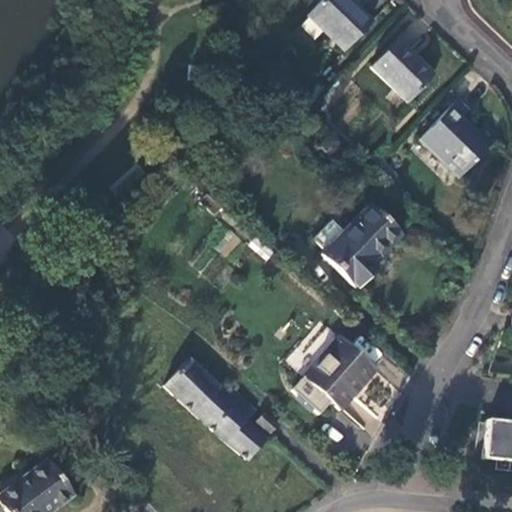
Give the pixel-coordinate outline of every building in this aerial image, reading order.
[(372,22),(347,0),(320,0),(305,16),(343,52),(372,22)] [(433,76),(395,40),(368,68),(406,104),(433,76)] [(442,107),(434,115),(438,119),(423,134),(418,140),(458,180),(497,140),(483,126),(474,135),(459,120),(469,109),(458,98),(446,111),(442,107)] [(438,119),(434,115),(419,131),(423,134),(438,119)] [(320,255),(357,291),(378,270),(372,264),(399,236),(368,205),(341,232),(322,252),(320,255)] [(310,240),(322,252),(341,232),(330,220),(310,240)] [(374,371),(336,338),(302,378),(339,411),(374,371)] [(217,388),(186,360),(167,380),(162,387),(214,436),(247,461),(267,439),(246,422),(255,412),(223,382),(217,388)] [(278,425),(264,413),(255,423),(269,436),(278,425)] [(511,421),(487,420),(484,456),(511,458),(511,421)] [(55,511),(74,498),(44,459),(0,492),(0,510),(1,511),(55,511)]
